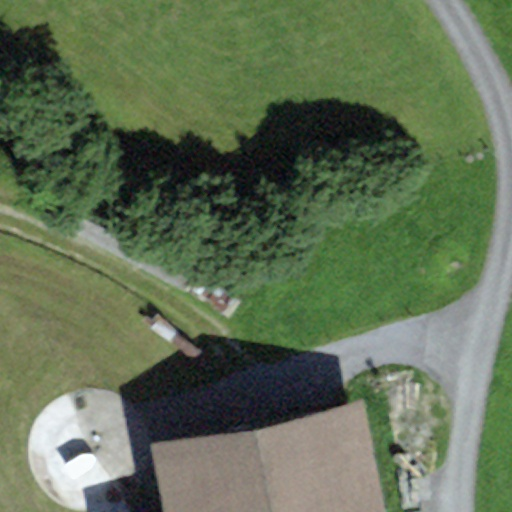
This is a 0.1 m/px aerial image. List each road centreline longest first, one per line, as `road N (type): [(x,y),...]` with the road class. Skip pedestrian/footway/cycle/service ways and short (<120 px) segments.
road 1 (residential): [(511,199),(461,511)]
road 2 (track): [(259,386),(171,304),(0,224)]
road 3 (residential): [(442,0),(479,54),(511,141)]
